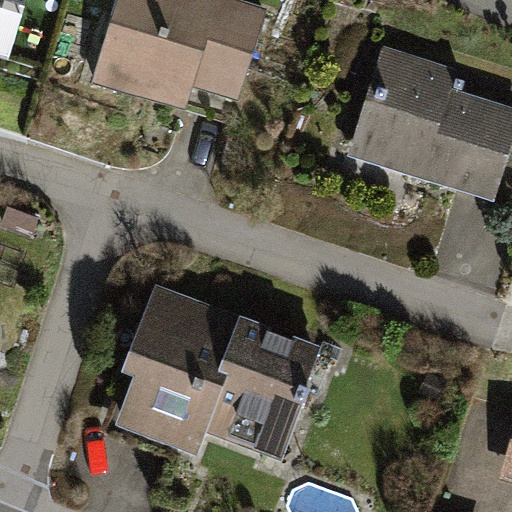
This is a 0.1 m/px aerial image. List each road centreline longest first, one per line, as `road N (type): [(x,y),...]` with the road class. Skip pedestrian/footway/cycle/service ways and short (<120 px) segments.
road 1 (residential): [(105,199),(511,335)]
road 2 (residential): [(9,511),(105,199)]
